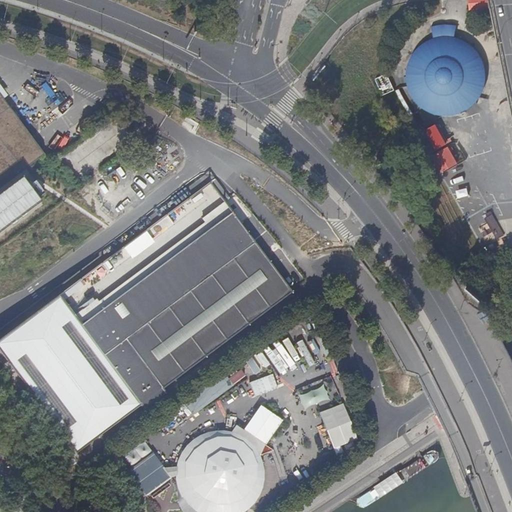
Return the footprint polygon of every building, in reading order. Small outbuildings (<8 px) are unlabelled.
[(488,0),(468,0),(469,12),(489,11),(488,0)] [(511,8),(492,12),(500,54),(511,51),(511,8)] [(487,76),(486,71),(485,66),(484,62),(482,57),(479,53),(476,49),(472,45),(468,42),(464,40),(459,38),(455,37),(457,25),(451,24),(444,24),(438,25),(432,27),(435,38),(430,40),(426,42),(422,45),(418,48),(415,52),(412,56),(410,61),(408,66),(407,71),(407,76),(407,81),(408,86),(410,90),(412,95),(414,99),(417,103),(421,106),(425,109),(429,112),(434,114),(439,115),(444,116),(449,116),(454,115),(459,114),(463,112),(468,110),(472,107),(476,103),(479,100),(481,95),(484,91),(485,86),(486,81),(487,76)] [(384,80),(377,83),(383,95),(390,92),(384,80)] [(0,186),(49,149),(0,83),(0,186)] [(117,120),(61,157),(75,177),(131,141),(117,120)] [(441,173),(459,165),(446,139),(445,140),(436,124),(420,132),(441,173)] [(140,184),(151,174),(142,163),(130,173),(140,184)] [(0,231),(41,201),(23,177),(0,194),(0,231)] [(59,295),(141,405),(144,409),(166,392),(163,388),(293,293),(211,183),(59,295)] [(113,191),(100,200),(111,216),(124,207),(113,191)] [(141,405),(59,295),(0,338),(0,350),(76,453),(141,405)] [(246,362),(253,373),(259,370),(252,359),(246,362)] [(188,418),(234,386),(224,373),(178,405),(188,418)] [(307,391),(316,412),(335,404),(327,383),(307,391)] [(318,413),(333,449),(357,439),(342,403),(318,413)] [(177,488),(180,498),(182,507),(184,511),(245,511),(253,506),(259,497),(263,487),(264,476),(263,466),(259,453),(282,420),(260,405),(243,429),(234,422),(227,431),(215,432),(204,434),(195,439),(187,446),(180,455),(176,465),(175,475),(175,482),(177,488)]
